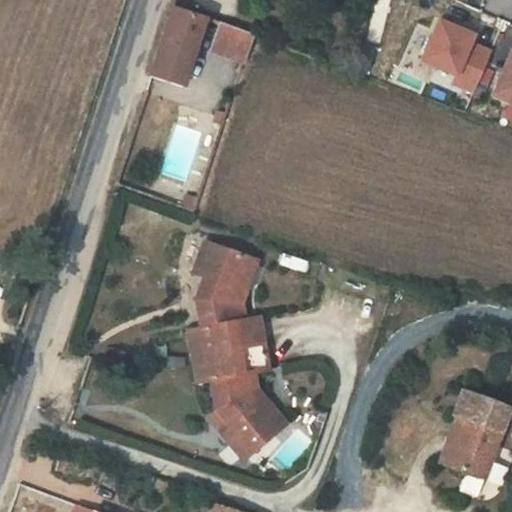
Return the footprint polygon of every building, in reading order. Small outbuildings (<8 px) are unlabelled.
[(182,87),(206,17),(173,6),(151,77),(182,87)] [(420,64),(454,78),(451,85),(473,94),(491,52),(471,43),(474,35),(438,20),(420,64)] [(254,34),(239,28),(220,22),(211,50),(245,61),(254,34)] [(511,52),(494,95),(511,102),(511,52)] [(222,116),(220,114),(218,113),(215,113),(213,115),(212,118),(214,121),(217,122),(219,123),(221,120),(222,116)] [(201,354),(206,381),(211,380),(216,409),(231,427),(222,434),(242,458),(275,431),(255,407),(264,399),(258,391),(255,372),(267,370),(263,344),(238,348),(234,323),(244,321),(241,301),(244,293),(236,289),(246,258),(203,243),(193,273),(203,277),(196,300),(200,329),(197,330),(201,354)] [(254,261),(246,258),(236,289),(244,293),(250,292),(259,266),(257,265),(254,261)] [(259,318),(244,321),(234,323),(238,348),(263,344),(259,318)] [(197,330),(189,331),(193,355),(201,354),(197,330)] [(196,382),(206,381),(201,354),(193,355),(196,382)] [(462,417),(446,465),(484,479),(510,408),(462,391),(454,415),(462,417)] [(284,423),(264,399),(255,407),(275,431),(284,423)] [(206,417),(222,434),(231,427),(216,409),(206,417)] [(454,415),(437,461),(446,465),(462,417),(454,415)] [(27,450),(27,452),(27,454),(28,456),(29,457),(31,457),(33,457),(35,456),(36,454),(37,452),(36,450),(35,449),(33,448),(31,448),(29,448),(27,450)]
